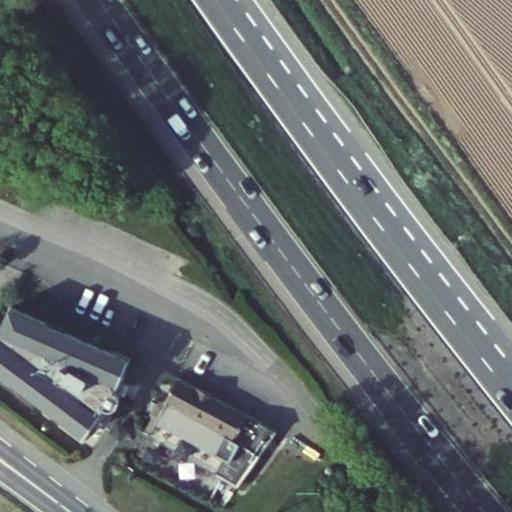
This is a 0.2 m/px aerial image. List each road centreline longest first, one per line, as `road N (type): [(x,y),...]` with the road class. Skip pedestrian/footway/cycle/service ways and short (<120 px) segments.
road 1 (motorway): [(98,0),(275,246),(484,511)]
road 2 (motorway): [(511,395),(215,0)]
road 3 (track): [(511,251),(326,0)]
